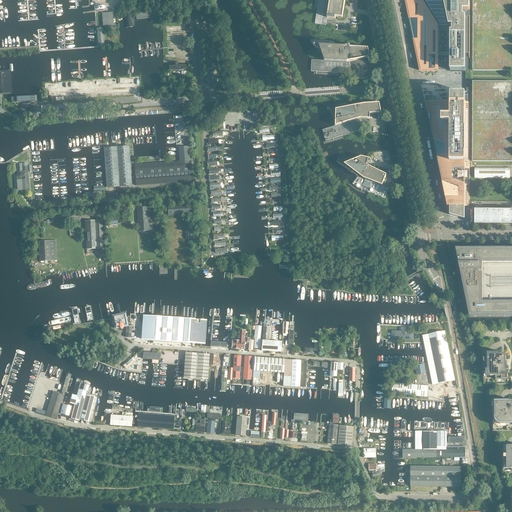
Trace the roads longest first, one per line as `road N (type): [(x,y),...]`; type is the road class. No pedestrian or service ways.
road 1 (residential): [(420,237),(451,320),(477,489),(464,497),(374,491)]
road 2 (residential): [(450,237),(395,0)]
road 3 (residential): [(420,237),(371,0)]
